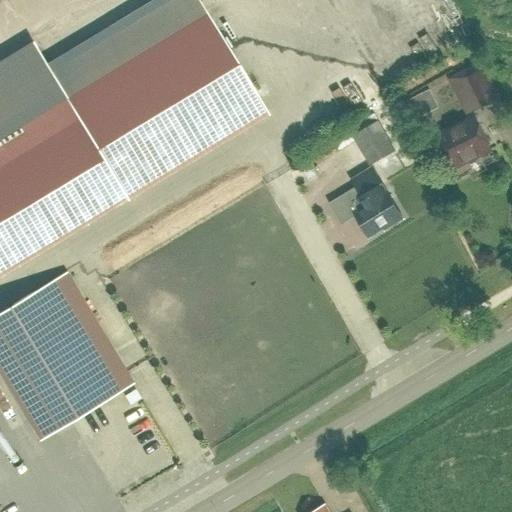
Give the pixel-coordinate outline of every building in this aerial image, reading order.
[(115,0),(123,11),(139,0),(115,0)] [(0,135),(0,274),(266,111),(204,10),(0,135)] [(484,67),(463,78),(478,108),(499,98),(484,67)] [(429,89),(407,100),(416,118),(438,107),(429,89)] [(489,150),(472,116),(433,135),(450,169),(489,150)] [(396,151),(378,120),(352,135),(369,166),(396,151)] [(355,188),(329,204),(341,224),(356,216),(369,237),(401,217),(386,192),(385,192),(371,170),(352,182),(355,188)] [(0,376),(39,440),(132,384),(65,273),(0,311),(0,376)]
